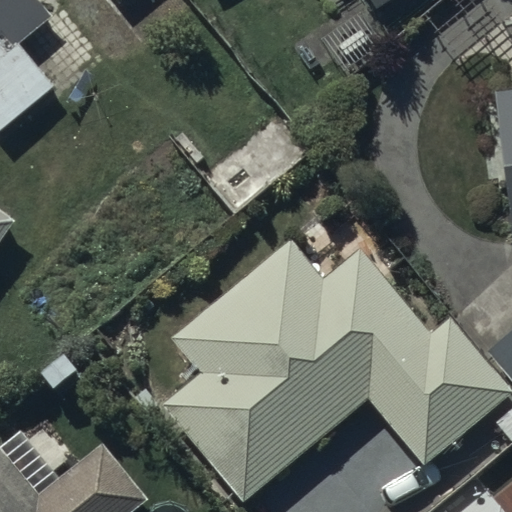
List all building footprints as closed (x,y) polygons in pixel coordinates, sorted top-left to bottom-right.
[(38,0),(0,0),(0,134),(52,92),(17,49),(54,19),(38,0)] [(120,0),(96,0),(106,12),(120,0)] [(329,0),(337,14),(284,45),(304,80),(335,62),(345,79),(392,52),(369,11),(388,0),(329,0)] [(511,87),(497,89),(511,242),(511,87)] [(0,247),(15,226),(0,215),(0,247)] [(322,283),(290,242),(171,340),(201,376),(162,409),(244,508),(368,401),(424,470),(511,397),(511,394),(419,281),(399,297),(361,250),(322,283)] [(511,333),(487,355),(511,383),(511,410),(497,423),(511,441),(511,333)] [(0,511),(136,511),(149,502),(104,448),(59,484),(53,476),(69,464),(44,433),(29,445),(20,435),(0,451),(0,450),(0,511)] [(498,511),(485,495),(464,511),(498,511)]
